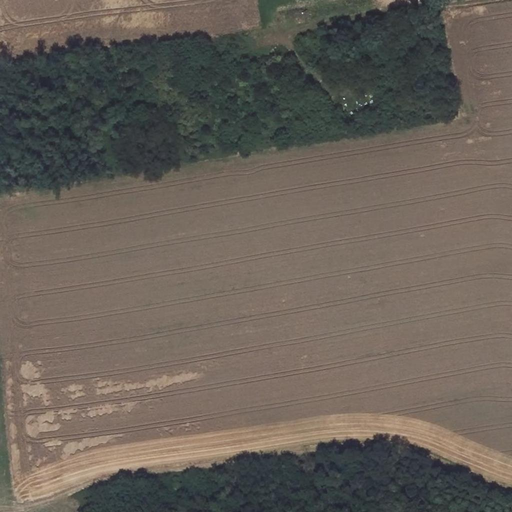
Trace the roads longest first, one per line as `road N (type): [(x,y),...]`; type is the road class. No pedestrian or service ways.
road 1 (track): [(0,510),(349,441),(511,497)]
road 2 (track): [(463,0),(285,36)]
